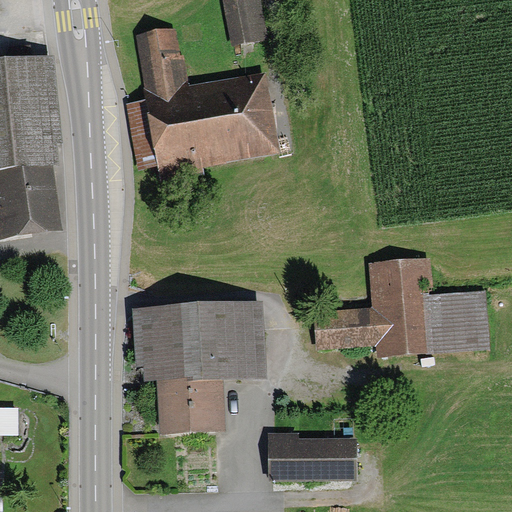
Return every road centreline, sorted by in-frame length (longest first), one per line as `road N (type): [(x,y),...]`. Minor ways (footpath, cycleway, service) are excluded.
road 1 (primary): [(75,0),(95,242),(96,384)]
road 2 (primary): [(96,384),(96,511)]
